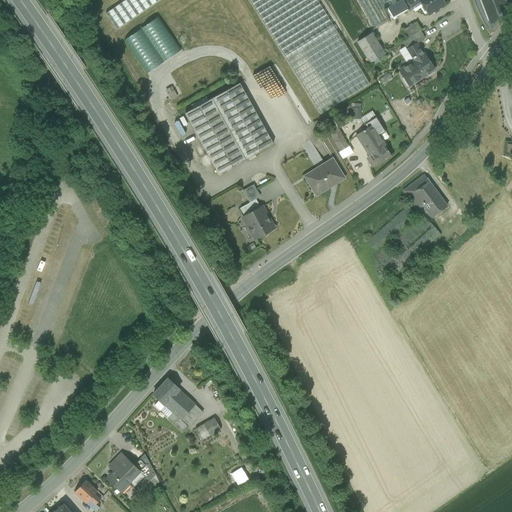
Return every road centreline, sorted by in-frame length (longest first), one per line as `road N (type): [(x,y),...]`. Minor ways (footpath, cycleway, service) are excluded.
road 1 (tertiary): [(24,511),(245,287),(423,155),(511,41)]
road 2 (primary): [(319,511),(201,279),(18,0)]
